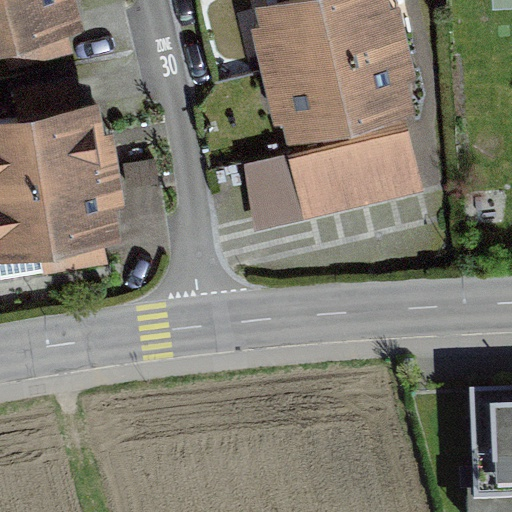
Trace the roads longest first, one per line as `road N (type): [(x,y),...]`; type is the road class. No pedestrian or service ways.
road 1 (residential): [(208,329),(140,0)]
road 2 (residential): [(208,329),(511,306)]
road 3 (residential): [(0,360),(208,329)]
